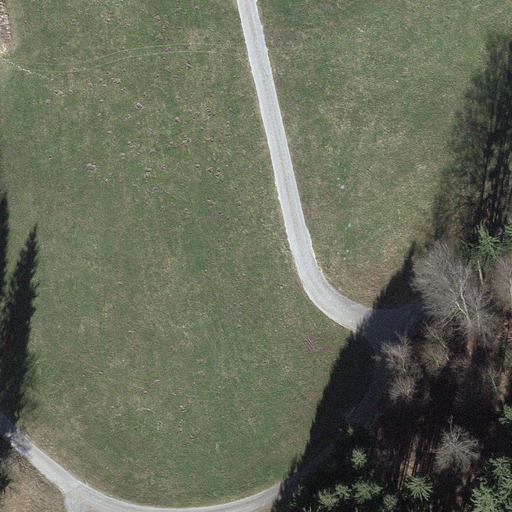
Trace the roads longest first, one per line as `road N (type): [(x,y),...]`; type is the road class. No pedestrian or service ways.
road 1 (track): [(511,247),(393,340),(330,455),(267,495),(187,511)]
road 2 (track): [(248,0),(304,262),(329,299),(393,340)]
road 3 (track): [(116,511),(67,482),(0,415)]
